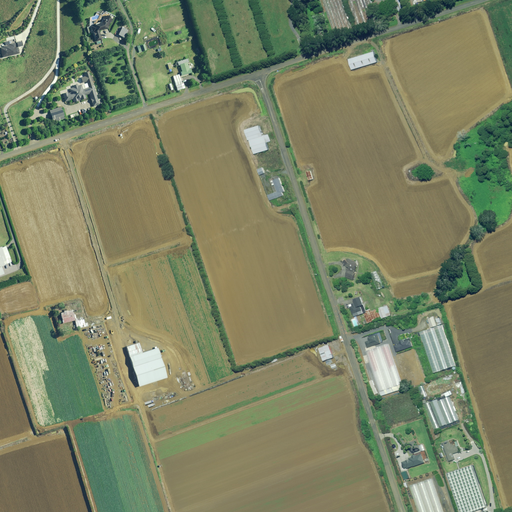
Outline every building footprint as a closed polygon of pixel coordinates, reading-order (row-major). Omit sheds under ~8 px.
[(342,0),(324,0),(323,1),(334,35),(352,29),(342,0)] [(379,21),(371,0),(348,0),(358,28),(379,21)] [(399,11),(406,9),(403,0),(397,0),(398,1),(394,2),(396,9),(398,8),(399,11)] [(107,15),(106,17),(104,16),(103,17),(102,17),(100,23),(86,28),(88,33),(92,32),(97,44),(100,43),(99,40),(102,40),(99,33),(101,32),(100,31),(103,30),(106,29),(109,28),(108,27),(110,23),(112,19),(109,18),(110,16),(107,15)] [(128,30),(122,27),(118,34),(124,37),(128,30)] [(16,48),(15,43),(9,44),(10,45),(4,46),(4,47),(0,48),(2,58),(20,54),(18,48),(16,48)] [(146,50),(144,44),(137,47),(139,52),(146,50)] [(378,62),(375,52),(349,59),(352,70),(378,62)] [(176,64),(175,64),(175,66),(179,65),(181,71),(180,72),(181,76),(190,73),(187,62),(188,62),(187,59),(175,63),(176,64)] [(181,83),(178,74),(173,76),(177,90),(185,88),(183,83),(181,83)] [(93,86),(88,87),(86,83),(77,86),(77,84),(72,86),(73,88),(69,89),(69,91),(62,94),(65,102),(72,99),(73,102),(86,98),(85,95),(89,94),(93,106),(99,104),(93,86)] [(64,119),(61,107),(49,111),(53,122),(64,119)] [(263,136),(260,126),(245,130),(248,141),(249,140),(251,147),(252,147),(254,154),(269,150),(267,143),(271,141),(268,134),(263,136)] [(272,182),(273,185),(275,185),(278,192),(268,195),(270,201),(284,195),(283,192),(285,191),(280,178),(271,181),(272,182)] [(11,262),(5,246),(1,248),(0,247),(0,246),(0,275),(4,274),(1,266),(11,262)] [(352,280),(356,272),(357,270),(356,269),(358,263),(349,258),(343,262),(348,268),(346,272),(348,272),(346,277),(352,280)] [(383,288),(377,271),(371,274),(378,290),(383,288)] [(366,312),(361,297),(354,300),(355,303),(350,305),(354,317),(363,314),(363,313),(366,312)] [(381,318),(382,319),(392,315),(388,305),(378,309),(371,312),(370,309),(366,311),(366,312),(365,314),(366,319),(365,320),(366,324),(381,318)] [(63,311),(63,312),(60,313),(62,323),(74,320),(72,310),(67,311),(66,310),(63,311)] [(84,323),(83,317),(74,319),(76,329),(88,326),(87,323),(84,323)] [(429,319),(427,320),(428,323),(430,323),(431,328),(437,326),(434,317),(429,319)] [(455,366),(442,325),(420,333),(433,373),(455,366)] [(381,343),(378,335),(369,338),(370,340),(365,342),(367,348),(381,343)] [(411,342),(410,338),(400,342),(401,344),(395,346),(397,352),(413,347),(412,342),(411,342)] [(129,357),(141,353),(138,343),(126,347),(129,357)] [(403,389),(389,344),(367,351),(376,379),(370,381),(374,395),(377,394),(378,397),(403,389)] [(334,358),(330,345),(320,349),(324,361),(334,358)] [(141,353),(129,357),(132,366),(160,357),(157,348),(141,353)] [(160,357),(132,366),(139,387),(166,378),(160,357)] [(427,397),(423,386),(418,387),(422,398),(427,397)] [(438,401),(447,424),(447,425),(459,420),(449,397),(438,401)] [(447,424),(438,401),(437,399),(430,402),(440,427),(447,424)] [(438,428),(428,402),(424,404),(434,430),(438,428)] [(451,444),(450,441),(443,443),(449,461),(455,459),(453,454),(455,453),(458,452),(456,444),(455,445),(454,443),(451,444)] [(411,456),(412,458),(409,458),(410,460),(402,462),(404,469),(425,463),(422,454),(416,456),(415,455),(411,456)] [(471,511),(486,507),(473,466),(447,474),(459,511),(471,511)] [(418,511),(443,511),(433,479),(410,487),(418,511)]
